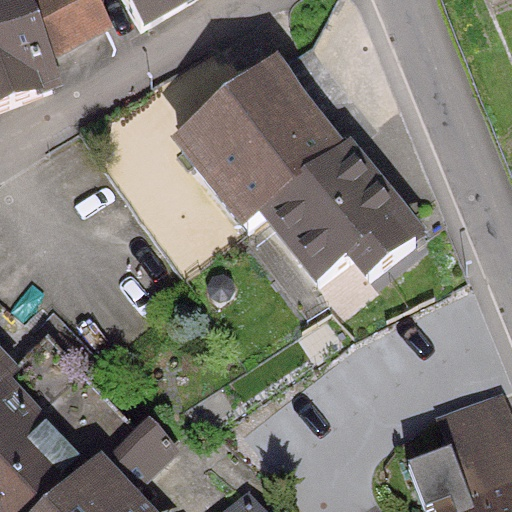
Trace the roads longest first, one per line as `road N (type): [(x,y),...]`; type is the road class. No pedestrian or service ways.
road 1 (residential): [(258,0),(0,150)]
road 2 (tertiary): [(511,266),(413,0)]
